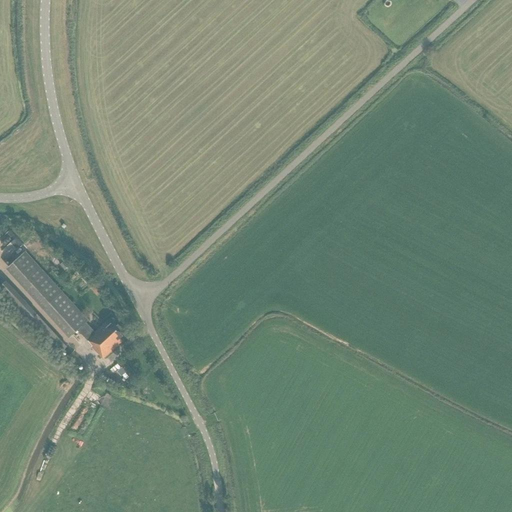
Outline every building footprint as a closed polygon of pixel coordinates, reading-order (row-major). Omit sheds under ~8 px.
[(15,251),(24,242),(11,228),(2,237),(15,251)] [(69,337),(78,329),(87,340),(92,346),(91,347),(103,359),(128,336),(111,317),(95,333),(85,322),(87,321),(24,252),(6,269),(69,337)] [(0,298),(25,325),(36,315),(5,281),(1,285),(0,284),(0,298)] [(97,297),(105,290),(97,281),(90,288),(97,297)] [(37,315),(28,323),(58,356),(66,347),(37,315)] [(82,362),(72,353),(67,360),(77,368),(82,362)]
